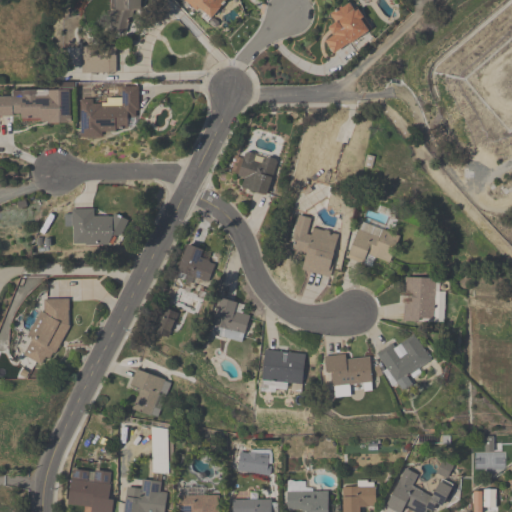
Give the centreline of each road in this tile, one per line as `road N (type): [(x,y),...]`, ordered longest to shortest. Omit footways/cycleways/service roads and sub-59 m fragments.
road 1 (residential): [(296,4),(243,64),(191,187),(67,425),(42,511)]
road 2 (residential): [(191,187),(243,237),(275,306),(311,322),(367,316)]
road 3 (residential): [(231,93),(342,85),(422,7)]
road 4 (residential): [(191,187),(173,175),(49,174)]
